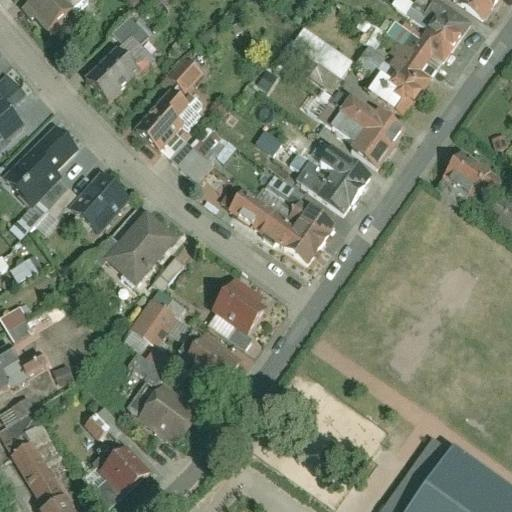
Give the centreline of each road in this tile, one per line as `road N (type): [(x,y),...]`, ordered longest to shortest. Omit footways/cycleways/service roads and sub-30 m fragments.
road 1 (residential): [(316,308),(118,155),(0,20)]
road 2 (residential): [(316,308),(511,29)]
road 3 (residential): [(160,511),(207,466),(316,308)]
